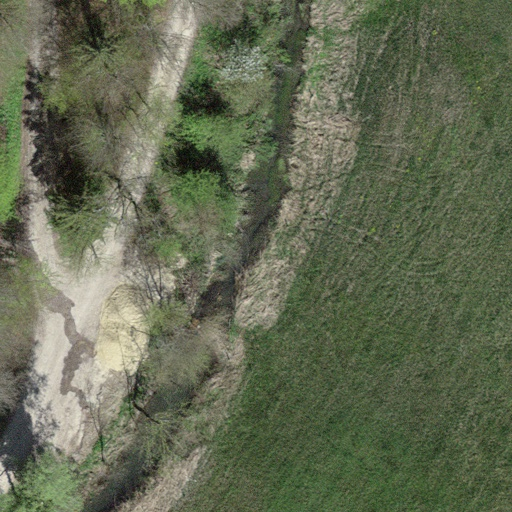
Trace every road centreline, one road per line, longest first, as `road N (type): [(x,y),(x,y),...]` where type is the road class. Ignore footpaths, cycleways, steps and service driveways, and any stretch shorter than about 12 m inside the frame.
road 1 (track): [(0,471),(156,112),(189,0)]
road 2 (track): [(41,0),(38,240),(57,348)]
